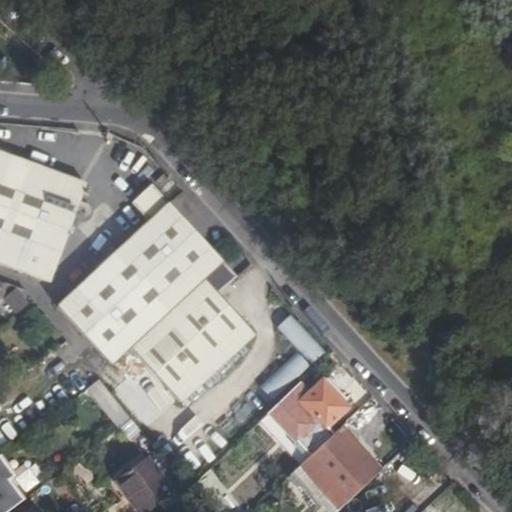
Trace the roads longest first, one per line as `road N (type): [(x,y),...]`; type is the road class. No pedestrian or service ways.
road 1 (residential): [(131,111),(507,511)]
road 2 (residential): [(131,111),(4,0)]
road 3 (residential): [(0,102),(131,111)]
